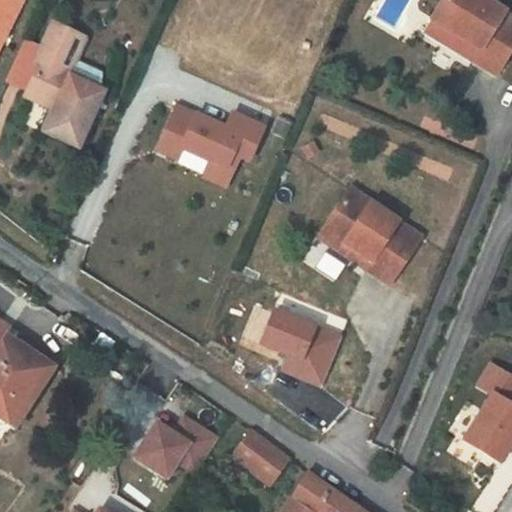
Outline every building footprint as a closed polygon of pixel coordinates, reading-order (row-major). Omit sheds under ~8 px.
[(0,0),(0,47),(23,0),(0,0)] [(511,17),(485,0),(444,0),(433,19),(482,50),(474,61),(496,75),(511,47),(511,17)] [(426,30),(427,31),(474,61),(482,50),(433,19),(426,30)] [(44,132),(78,148),(104,91),(102,90),(101,72),(77,61),(86,39),(76,35),(53,24),(37,61),(42,63),(26,96),(54,110),(44,132)] [(176,106),(166,130),(184,138),(180,147),(182,147),(209,160),(203,175),(226,185),(234,167),(227,164),(233,152),(249,159),(263,127),(232,113),(224,130),(218,127),(219,125),(176,106)] [(184,138),(166,130),(157,148),(177,157),(182,147),(180,147),(184,138)] [(352,191),(326,229),(372,261),(366,269),(389,285),(421,237),(352,191)] [(326,229),(320,237),(366,269),(372,261),(326,229)] [(252,346),(284,357),(278,374),(321,389),(341,334),(266,308),(252,346)] [(16,351),(4,343),(0,347),(0,415),(8,421),(43,368),(16,351)] [(22,343),(16,351),(43,368),(8,421),(17,427),(57,366),(22,343)] [(511,404),(511,378),(488,363),(475,384),(489,393),(461,439),(496,462),(511,436),(511,406),(511,404)] [(163,483),(174,466),(192,477),(217,437),(179,413),(168,430),(151,419),(126,459),(163,483)] [(133,433),(138,424),(130,419),(125,427),(133,433)] [(288,460),(248,431),(231,456),(271,486),(288,460)] [(364,511),(305,473),(280,511),(364,511)]
